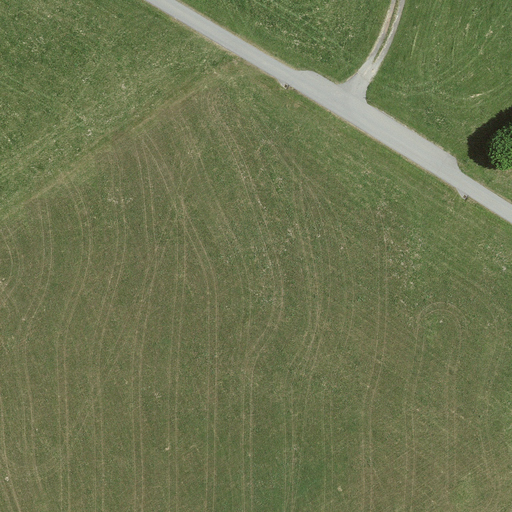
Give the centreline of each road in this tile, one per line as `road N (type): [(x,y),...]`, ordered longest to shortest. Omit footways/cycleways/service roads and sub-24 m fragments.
road 1 (unclassified): [(511,216),(161,0)]
road 2 (track): [(341,106),(371,67),(398,0)]
